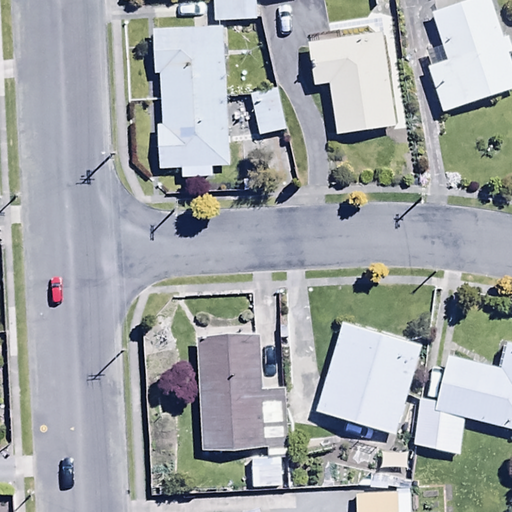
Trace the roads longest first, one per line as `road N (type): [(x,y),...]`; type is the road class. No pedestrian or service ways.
road 1 (residential): [(511,246),(373,237),(67,252)]
road 2 (tertiary): [(67,252),(81,511)]
road 3 (tertiary): [(57,0),(67,252)]
